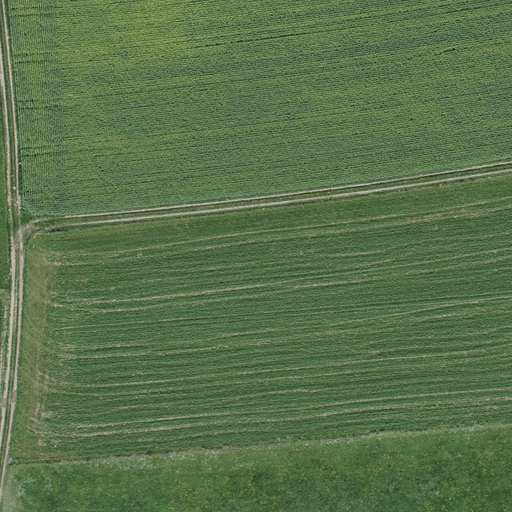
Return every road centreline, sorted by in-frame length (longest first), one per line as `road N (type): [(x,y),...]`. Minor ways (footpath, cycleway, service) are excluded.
road 1 (track): [(20,228),(511,168)]
road 2 (track): [(2,0),(20,228),(0,480)]
